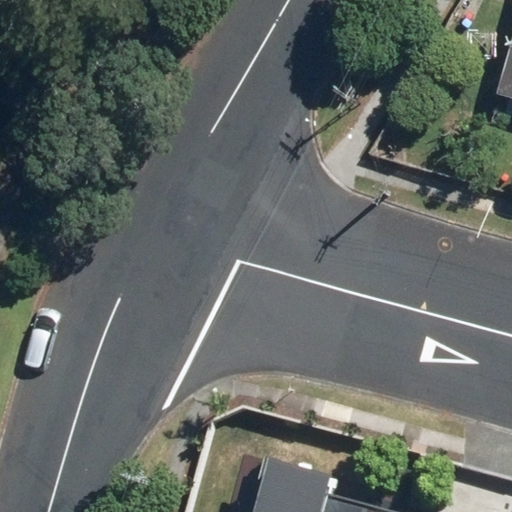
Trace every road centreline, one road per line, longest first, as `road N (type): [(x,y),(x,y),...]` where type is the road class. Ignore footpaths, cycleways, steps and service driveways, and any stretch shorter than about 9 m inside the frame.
road 1 (residential): [(511,333),(146,234)]
road 2 (tertiary): [(48,511),(105,331),(146,234)]
road 3 (tertiary): [(146,234),(284,0)]
